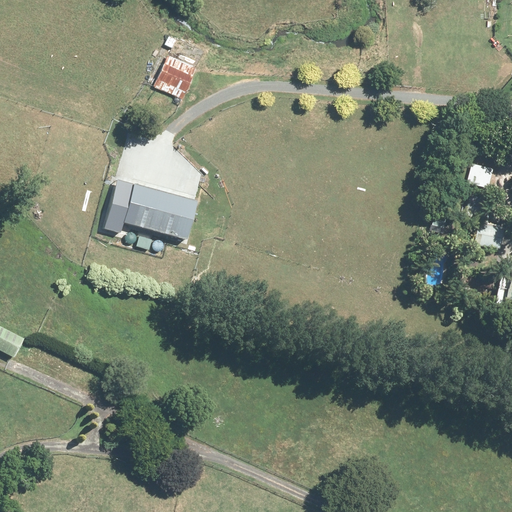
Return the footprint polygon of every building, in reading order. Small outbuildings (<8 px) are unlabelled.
[(166,57),(152,88),(179,99),(193,69),(166,57)] [(120,224),(183,241),(194,203),(131,185),(120,224)] [(467,217),(466,222),(471,223),(472,218),(479,219),(480,209),(465,206),(463,217),(467,217)] [(472,246),(498,251),(502,230),(477,225),(472,246)] [(498,281),(495,297),(493,307),(511,310),(511,258),(505,257),(501,278),(499,278),(498,281)] [(21,340),(0,329),(0,353),(11,359),(21,340)]
